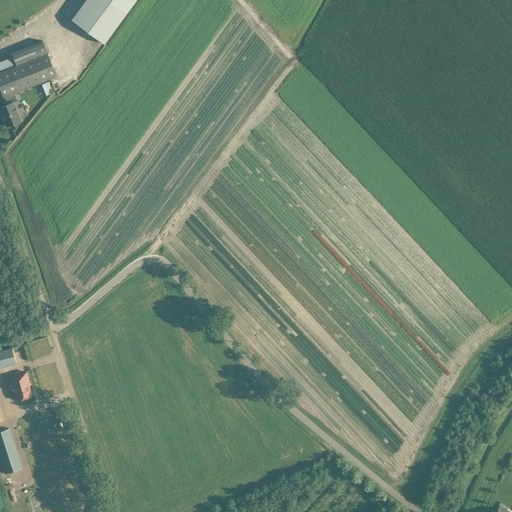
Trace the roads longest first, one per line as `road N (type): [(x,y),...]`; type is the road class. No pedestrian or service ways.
road 1 (unknown): [(51,326),(126,267),(158,268),(270,398),(405,511)]
road 2 (unclassified): [(106,511),(0,170)]
